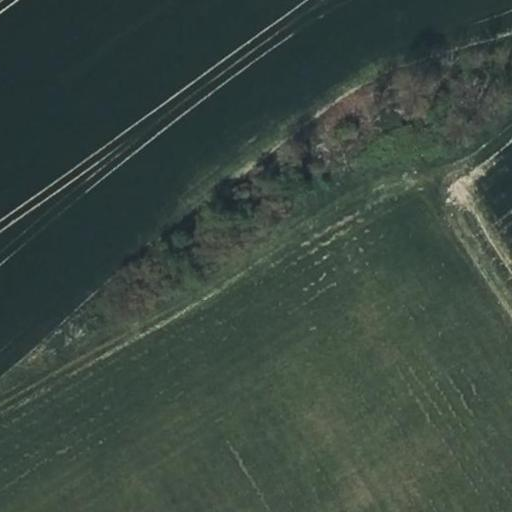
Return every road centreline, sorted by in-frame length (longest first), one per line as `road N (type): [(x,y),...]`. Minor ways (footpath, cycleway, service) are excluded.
road 1 (track): [(0,410),(312,215),(382,181),(455,160),(511,121)]
road 2 (track): [(424,174),(511,305)]
